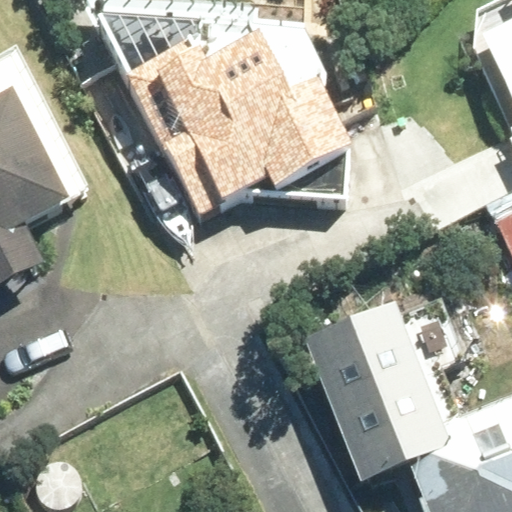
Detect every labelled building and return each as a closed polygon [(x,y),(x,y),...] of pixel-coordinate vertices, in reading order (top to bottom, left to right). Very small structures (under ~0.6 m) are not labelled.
[(297,33),(90,20),(210,240),(232,228),(235,234),(266,219),(288,219),(291,223),(299,219),(357,220),(359,185),(367,181),(333,119),(340,115),(297,33)] [(511,58),(495,66),(511,101),(511,58)] [(0,325),(59,295),(39,259),(83,236),(75,219),(95,208),(26,78),(0,91),(0,325)] [(415,337),(319,376),(373,511),(386,511),(423,497),(428,511),(511,511),(511,441),(465,461),(415,337)] [(115,461),(87,477),(105,511),(111,511),(136,499),(115,461)]
